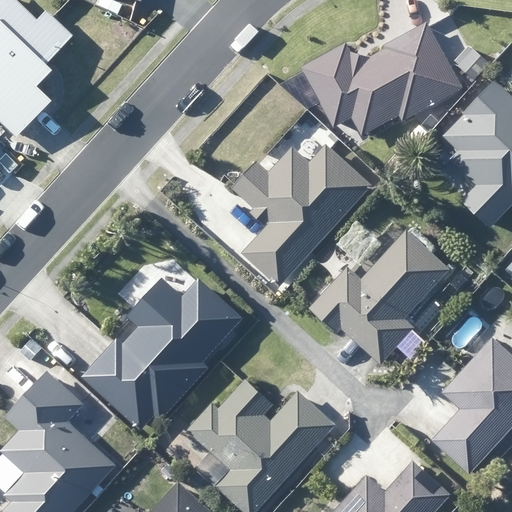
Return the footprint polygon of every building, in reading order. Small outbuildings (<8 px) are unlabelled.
[(0,0),(0,125),(14,138),(47,102),(37,92),(51,76),(43,68),(71,38),(44,14),(36,24),(9,0),(0,0)] [(465,89),(432,24),(388,51),(371,60),(357,55),(351,44),(307,67),(337,129),(360,117),(366,131),(401,113),(405,119),(465,89)] [(511,93),(501,83),(447,136),(462,152),(454,160),(480,186),(466,200),(491,225),(511,204),(511,93)] [(283,288),(374,188),(330,149),(315,166),(296,149),(273,174),(259,161),(232,191),(272,226),(246,255),(283,288)] [(0,190),(19,169),(0,151),(0,190)] [(409,321),(453,271),(409,232),(365,282),(350,269),(315,310),(343,334),(345,331),(384,365),(416,329),(409,321)] [(128,346),(122,340),(86,380),(148,436),(206,372),(200,366),(242,320),(201,283),(185,302),(164,284),(130,321),(135,325),(142,331),(128,346)] [(511,357),(494,341),(445,396),(463,413),(434,444),(472,478),(511,433),(511,357)] [(77,511),(119,466),(71,422),(86,405),(51,374),(10,419),(23,431),(3,452),(28,474),(8,496),(15,503),(5,511),(77,511)] [(220,487),(246,511),(262,511),(338,427),(302,395),(276,424),(266,414),(275,405),(249,381),(223,410),(216,404),(190,431),(235,471),(220,487)] [(436,511),(451,496),(416,464),(387,496),(368,479),(339,511),(436,511)] [(213,511),(181,484),(156,511),(147,511),(143,508),(139,511),(213,511)]
